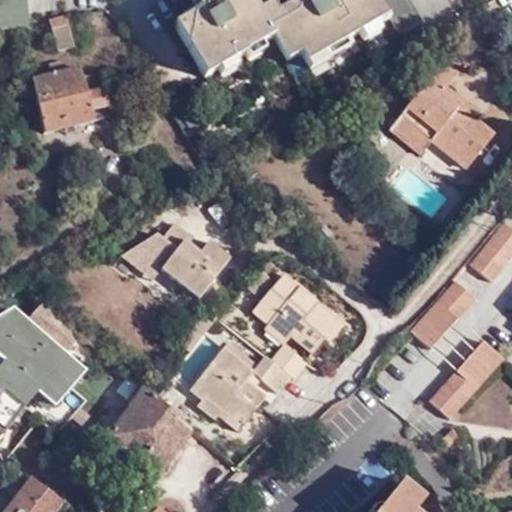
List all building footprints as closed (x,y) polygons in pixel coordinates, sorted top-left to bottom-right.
[(0,0),(0,30),(30,26),(26,0),(0,0)] [(400,36),(423,22),(410,0),(297,0),(274,13),(269,3),(255,11),(248,0),(216,0),(215,1),(214,0),(190,0),(197,13),(171,28),(203,83),(274,41),(287,63),(298,56),(305,67),(390,19),(400,36)] [(70,28),(67,17),(49,21),(53,32),(70,28)] [(482,49),(491,38),(475,25),(466,36),(482,49)] [(429,81),(393,124),(425,149),(432,141),(466,168),(493,134),(466,112),(451,100),(456,94),(446,85),(465,63),(442,45),(419,74),(429,81)] [(87,78),(83,70),(67,73),(64,62),(52,65),(55,76),(32,81),(45,134),(114,118),(109,100),(119,97),(117,88),(91,94),(90,90),(102,87),(99,75),(87,78)] [(366,123),(386,106),(375,91),(353,108),(366,123)] [(470,106),(456,94),(451,100),(466,112),(470,106)] [(425,149),(393,124),(388,130),(420,155),(425,149)] [(511,256),(511,229),(504,223),(469,265),(490,283),(511,256)] [(184,242),(177,250),(183,255),(190,247),(184,242)] [(183,255),(177,250),(160,271),(197,301),(230,260),(209,243),(200,255),(190,247),(183,255)] [(274,277),(264,268),(249,287),(259,294),(274,277)] [(277,322),(294,336),(298,332),(313,343),(309,347),(317,354),(329,339),(324,335),(328,330),(338,339),(349,326),(320,303),(316,307),(299,294),(303,290),(287,276),(256,313),(272,326),(277,322)] [(429,351),(474,299),(454,282),(410,333),(429,351)] [(320,303),(303,290),(299,294),(316,307),(320,303)] [(56,407),(71,389),(102,353),(44,303),(27,322),(13,311),(0,317),(0,431),(21,405),(25,409),(39,393),(56,407)] [(191,353),(220,318),(208,310),(202,317),(198,314),(176,341),(191,353)] [(285,346),(286,345),(294,336),(277,322),(272,326),(268,331),(285,346)] [(324,335),(329,339),(332,342),(338,339),(328,330),(324,335)] [(298,332),(294,336),(309,347),(313,343),(298,332)] [(227,348),(256,372),(261,365),(233,341),(227,348)] [(502,361),(482,342),(427,401),(447,419),(502,361)] [(294,378),(297,380),(309,363),(286,345),(285,346),(274,361),(294,378)] [(268,396),(257,386),(249,379),(256,372),(227,348),(192,389),(205,401),(209,397),(224,410),(244,426),(268,396)] [(281,393),(294,378),(274,361),(268,357),(261,365),(256,372),(264,379),(281,393)] [(257,386),(264,379),(256,372),(249,379),(257,386)] [(177,426),(181,419),(158,400),(144,389),(128,407),(129,409),(106,438),(155,477),(188,436),(177,426)] [(209,397),(205,401),(201,406),(216,419),(221,414),(224,410),(209,397)] [(254,447),(280,422),(265,408),(240,433),(254,447)] [(240,430),(244,426),(224,410),(221,414),(240,430)] [(459,437),(453,430),(441,441),(449,448),(459,437)] [(56,511),(63,504),(27,476),(23,480),(24,482),(20,488),(24,492),(7,511),(56,511)] [(414,511),(424,500),(402,482),(382,506),(382,511),(414,511)]
